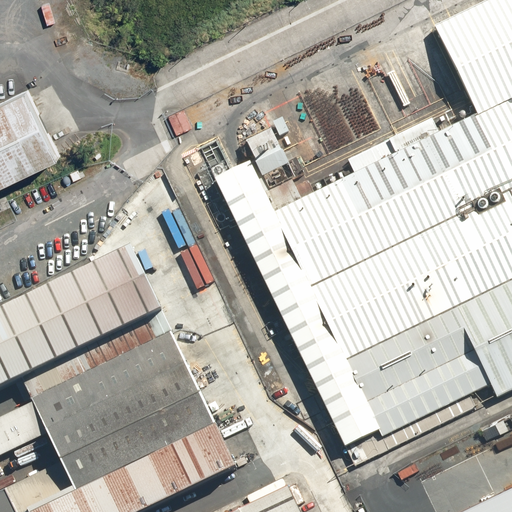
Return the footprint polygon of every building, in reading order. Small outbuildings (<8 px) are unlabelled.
[(216,179),(355,466),(511,390),(511,0),(490,0),(435,27),(478,115),(275,213),(250,162),(215,179),(216,179)] [(0,179),(58,152),(26,85),(0,97),(0,179)] [(284,118),(273,124),(281,138),(291,132),(284,118)] [(256,163),(269,191),(295,179),(272,131),(246,143),(256,163)] [(162,309),(131,246),(0,309),(0,386),(27,374),(162,309)] [(140,511),(237,466),(171,332),(37,397),(32,399),(33,402),(0,418),(0,456),(48,433),(63,462),(0,492),(0,511),(140,511)] [(300,511),(288,487),(237,511),(300,511)] [(511,511),(511,489),(464,511),(511,511)]
